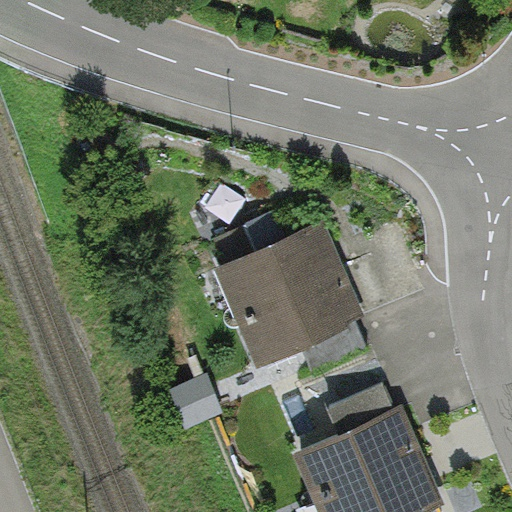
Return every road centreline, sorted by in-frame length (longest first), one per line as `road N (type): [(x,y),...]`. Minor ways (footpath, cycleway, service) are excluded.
road 1 (residential): [(22,0),(217,77),(511,150)]
road 2 (residential): [(511,412),(484,306),(491,237),(511,165)]
